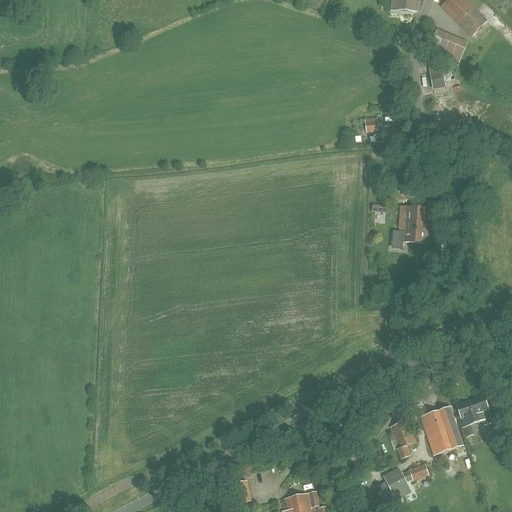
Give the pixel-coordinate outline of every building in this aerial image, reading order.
[(392,0),(392,12),(417,13),(417,0),(392,0)] [(475,8),(467,0),(449,0),(440,8),(472,38),(488,22),(475,9),(475,8)] [(458,68),(468,43),(437,30),(427,55),(458,68)] [(445,81),(449,80),(454,80),(452,70),(442,66),(429,68),(433,91),(446,88),(445,81)] [(379,133),(378,119),(365,120),(366,134),(379,133)] [(404,140),(403,130),(393,131),(393,130),(382,131),(383,136),(375,136),(376,143),(384,142),(384,143),(392,142),(391,141),(404,140)] [(410,175),(396,180),(401,192),(415,187),(410,175)] [(404,232),(403,243),(431,245),(433,210),(405,208),(404,232)] [(479,398),(456,406),(457,406),(464,428),(471,426),(483,422),(486,421),(487,423),(491,422),(487,411),(488,410),(484,397),(480,398),(479,398)] [(450,408),(422,418),(435,456),(463,447),(450,408)] [(410,422),(390,429),(393,435),(395,442),(398,450),(396,451),(400,461),(411,457),(407,448),(417,443),(410,422)] [(403,473),(402,473),(407,483),(413,481),(413,482),(429,476),(425,465),(408,470),(409,471),(403,473)] [(235,484),(236,489),(229,491),(231,503),(239,501),(240,505),(252,502),(247,481),(235,484)] [(316,493),(285,500),(288,511),(312,511),(312,509),(319,507),(316,493)]
